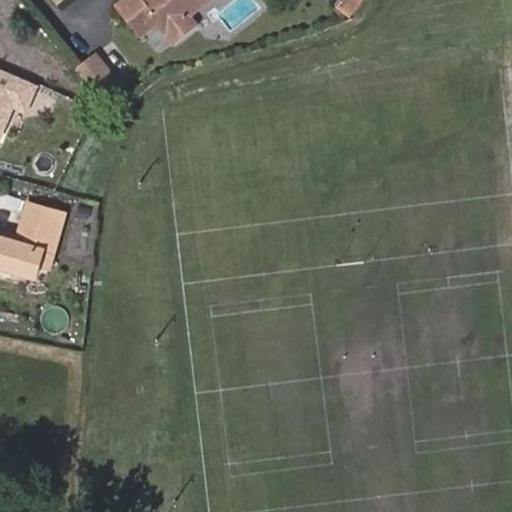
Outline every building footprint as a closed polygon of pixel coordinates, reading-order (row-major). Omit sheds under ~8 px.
[(190,18),(212,0),(125,0),(117,7),(141,36),(157,23),(165,33),(184,18),(190,18)] [(365,0),(337,0),(333,5),(352,20),(365,0)] [(196,26),(190,18),(184,18),(165,33),(174,44),(196,26)] [(96,56),(79,70),(100,98),(117,83),(96,56)] [(0,62),(0,133),(16,140),(32,100),(53,108),(62,87),(0,62)] [(0,268),(21,274),(24,265),(33,268),(48,213),(12,202),(5,231),(3,239),(0,238),(0,268)]
